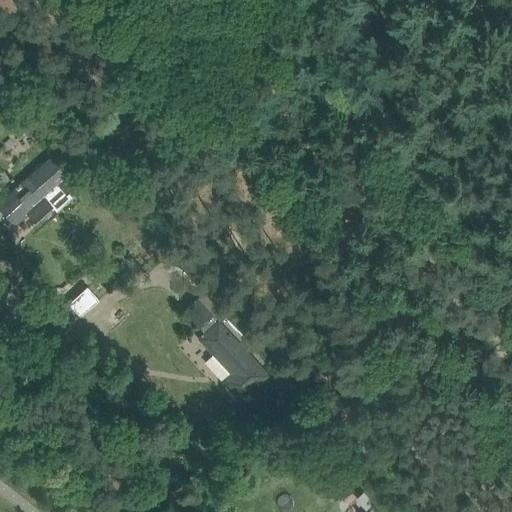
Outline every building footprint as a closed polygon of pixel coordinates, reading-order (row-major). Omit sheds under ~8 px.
[(0,207),(14,223),(27,211),(38,224),(54,210),(43,197),(58,184),(66,192),(79,180),(56,154),(0,203),(0,207)] [(133,219),(127,225),(136,234),(142,228),(133,219)] [(63,305),(73,318),(99,298),(88,285),(63,305)] [(197,297),(182,309),(199,327),(213,313),(197,297)] [(217,319),(197,338),(229,371),(220,380),(240,401),(269,374),(217,319)] [(379,483),(370,491),(376,497),(384,488),(379,483)] [(364,491),(357,498),(367,509),(375,501),(364,491)]
